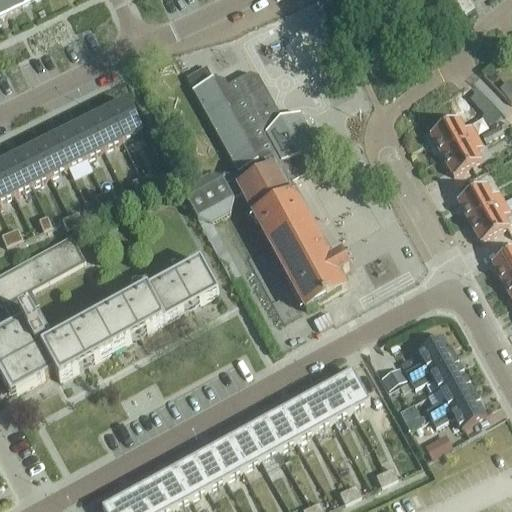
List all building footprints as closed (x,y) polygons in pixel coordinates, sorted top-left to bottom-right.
[(0,0),(0,22),(45,0),(0,0)] [(206,71),(186,83),(193,95),(213,84),(206,71)] [(213,84),(193,95),(237,176),(223,184),(208,180),(191,189),(186,204),(208,243),(217,238),(212,228),(230,219),(234,204),(234,203),(242,199),(306,316),(346,294),(339,280),(349,274),(341,260),(331,266),(294,199),(298,198),(292,187),(305,180),(308,171),(302,161),(316,147),(300,118),(282,122),(258,81),(250,78),(228,90),(225,85),(216,82),(213,84)] [(511,87),(508,83),(490,100),(503,114),(511,105),(511,87)] [(143,138),(127,106),(108,115),(124,147),(143,138)] [(493,129),(502,121),(493,111),(481,122),(489,130),(492,127),(493,129)] [(124,147),(108,115),(90,124),(105,156),(124,147)] [(105,156),(90,124),(71,133),(87,166),(105,156)] [(430,139),(442,160),(476,142),(471,132),(465,135),(458,124),(430,139)] [(483,141),(487,149),(504,139),(500,131),(483,141)] [(87,166),(71,133),(53,143),(69,175),(87,166)] [(476,142),(442,160),(454,182),(482,166),(475,155),(482,151),(476,142)] [(69,175),(53,143),(35,152),(51,184),(69,175)] [(51,184),(35,152),(16,161),(32,193),(51,184)] [(32,193),(16,161),(0,168),(0,173),(14,202),(32,193)] [(0,209),(14,202),(0,173),(0,209)] [(155,191),(150,179),(142,183),(147,194),(155,191)] [(147,194),(142,183),(134,186),(138,198),(147,194)] [(457,206),(469,227),(503,208),(498,198),(492,201),(485,190),(457,206)] [(117,207),(112,195),(104,199),(109,210),(117,207)] [(109,210),(104,199),(96,202),(101,214),(109,210)] [(503,208),(469,227),(481,248),(509,232),(503,221),(509,218),(503,208)] [(83,230),(78,218),(70,222),(75,233),(83,230)] [(52,234),(47,222),(39,226),(44,238),(52,234)] [(75,233),(70,222),(62,225),(67,237),(75,233)] [(23,246),(18,235),(10,238),(15,250),(23,246)] [(15,250),(10,238),(2,242),(6,253),(15,250)] [(0,379),(7,393),(12,391),(17,399),(55,378),(60,386),(219,299),(201,266),(43,353),(40,348),(46,345),(30,316),(20,321),(13,307),(86,268),(72,242),(0,281),(0,311),(1,314),(5,312),(15,330),(0,338),(0,379)] [(511,256),(492,268),(503,289),(511,284),(511,256)] [(511,284),(503,289),(511,304),(511,284)] [(328,318),(313,326),(319,337),(334,329),(328,318)] [(454,363),(443,343),(418,356),(425,368),(414,374),(405,378),(405,379),(410,387),(454,363)] [(440,396),(465,382),(454,363),(410,387),(414,396),(434,385),(440,396)] [(409,365),(401,370),(405,378),(414,374),(409,365)] [(403,379),(400,374),(382,384),(389,397),(397,393),(407,387),(403,379)] [(371,408),(354,377),(335,387),(352,419),(371,408)] [(431,426),(475,402),(465,382),(440,396),(446,406),(426,417),(431,426)] [(352,419),(335,387),(317,397),(334,428),(352,419)] [(334,428),(317,397),(299,407),(316,438),(334,428)] [(486,422),(475,402),(431,426),(436,435),(456,424),(462,436),(486,422)] [(316,438),(299,407),(281,416),(298,448),(316,438)] [(420,422),(414,411),(400,419),(406,429),(410,437),(424,430),(420,422)] [(298,448),(281,416),(263,426),(281,458),(298,448)] [(281,458),(263,426),(246,436),(263,467),(281,458)] [(263,467),(246,436),(228,446),(245,477),(263,467)] [(445,440),(425,451),(433,465),(452,454),(445,440)] [(245,477),(228,446),(210,455),(227,487),(245,477)] [(227,487),(210,455),(192,465),(209,497),(227,487)] [(209,497),(192,465),(174,475),(191,506),(209,497)] [(399,486),(393,474),(385,478),(390,489),(399,486)] [(180,511),(191,506),(174,475),(156,485),(170,511),(180,511)] [(390,489),(385,478),(377,482),(382,493),(390,489)] [(170,511),(156,485),(138,495),(147,511),(170,511)] [(362,503),(356,492),(348,495),(353,507),(362,503)] [(147,511),(138,495),(120,504),(124,511),(147,511)] [(353,507),(348,495),(340,499),(345,511),(353,507)]
